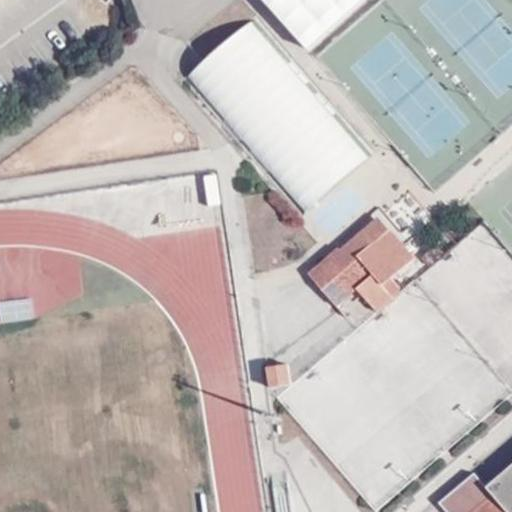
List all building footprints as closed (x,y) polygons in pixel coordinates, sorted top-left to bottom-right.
[(265,0),(307,47),(361,0),(265,0)] [(372,165),(253,28),(184,91),(302,223),(372,165)] [(416,260),(383,219),(345,254),(342,251),(313,276),(339,309),(359,292),(382,316),(398,300),(388,287),(416,260)] [(0,321),(29,318),(26,297),(0,300),(0,321)] [(269,367),(272,387),(292,384),(289,364),(269,367)] [(493,502),(481,511),(511,511),(511,474),(488,495),(493,502)]
